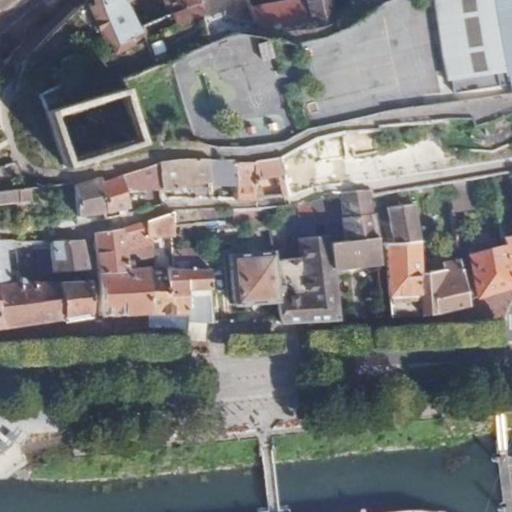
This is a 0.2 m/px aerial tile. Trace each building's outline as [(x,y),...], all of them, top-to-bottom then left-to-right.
[(0,0),(0,8),(9,0),(0,0)] [(100,0),(94,0),(97,5),(92,7),(107,42),(112,40),(114,45),(120,43),(100,0)] [(100,0),(120,43),(143,33),(126,2),(129,0),(100,0)] [(164,0),(170,15),(180,10),(198,4),(196,0),(164,0)] [(196,0),(198,4),(203,19),(222,14),(223,14),(224,3),(223,0),(196,0)] [(265,0),(251,0),(252,1),(255,10),(267,7),(265,0)] [(302,0),(267,7),(255,10),(259,22),(261,33),(284,34),(316,30),(339,22),(340,21),(332,0),(302,0)] [(505,94),(509,94),(511,93),(511,0),(432,0),(446,83),(502,74),(505,94)] [(223,14),(222,14),(221,19),(249,24),(250,22),(259,22),(255,10),(252,1),(224,3),(223,14)] [(312,139),(277,156),(281,173),(287,194),(310,186),(303,162),(343,156),(343,150),(342,131),(312,139)] [(251,162),(236,163),(234,162),(234,182),(234,200),(254,198),(252,177),(281,173),(277,156),(252,160),(251,162)] [(208,160),(175,160),(158,163),(158,184),(208,183),(208,160)] [(221,162),(208,160),(208,183),(234,182),(234,162),(236,163),(236,160),(221,162)] [(158,163),(121,177),(125,194),(158,184),(158,163)] [(121,177),(100,184),(105,211),(128,206),(125,194),(121,177)] [(468,178),(446,181),(448,193),(451,211),(459,210),(473,208),(471,194),(468,178)] [(99,180),(71,186),(75,217),(105,211),(100,184),(99,180)] [(0,189),(0,203),(29,200),(27,186),(0,189)] [(366,190),(341,193),(341,196),(340,196),(343,220),(369,213),(367,190),(366,190)] [(479,192),(471,194),(473,208),(481,207),(479,192)] [(343,220),(340,196),(297,216),(299,235),(301,235),(320,233),(320,230),(328,229),(327,228),(342,226),(342,225),(344,225),(343,220)] [(417,240),(412,205),(390,208),(394,243),(417,240)] [(459,210),(451,211),(457,250),(467,248),(466,246),(459,210)] [(75,218),(77,226),(93,222),(106,219),(105,211),(75,217),(75,218)] [(97,273),(97,274),(125,273),(125,271),(131,271),(131,265),(125,265),(123,235),(145,229),(144,239),(173,239),(172,211),(121,230),(94,234),(97,273)] [(369,213),(343,220),(344,225),(342,225),(342,226),(344,240),(375,236),(372,214),(369,213)] [(75,218),(46,219),(47,230),(77,226),(75,218)] [(327,228),(328,229),(329,242),(344,240),(342,226),(327,228)] [(144,271),(145,271),(175,271),(174,252),(173,239),(144,239),(145,229),(123,235),(125,265),(131,265),(145,260),(156,260),(156,267),(146,267),(145,269),(144,271)] [(277,302),(279,322),(279,324),(294,323),(320,322),(338,321),(332,269),(329,242),(328,229),(320,230),(320,233),(301,235),(302,239),(300,241),(302,260),(274,263),(278,298),(278,302),(277,302)] [(511,233),(501,236),(499,236),(501,244),(478,251),(468,253),(478,298),(511,287),(511,286),(511,233)] [(378,260),(375,236),(344,240),(329,242),(332,269),(378,262),(378,260)] [(82,240),(47,239),(48,261),(48,271),(87,270),(82,240)] [(11,240),(0,240),(0,324),(0,328),(60,318),(61,318),(57,289),(56,278),(55,272),(48,271),(40,272),(41,282),(23,281),(23,278),(18,278),(18,282),(5,283),(8,277),(8,252),(10,248),(11,240)] [(417,240),(394,243),(387,244),(383,244),(387,294),(389,318),(405,317),(420,316),(418,273),(418,271),(417,240)] [(468,253),(478,251),(476,244),(466,246),(467,248),(468,253)] [(175,271),(202,271),(201,250),(174,252),(175,271)] [(274,263),(273,254),(230,257),(234,307),(277,302),(278,302),(278,298),(274,263)] [(469,305),(460,260),(441,263),(441,270),(418,271),(418,273),(420,316),(469,305)] [(125,273),(97,274),(98,315),(121,314),(147,313),(145,271),(144,271),(131,271),(125,271),(125,273)] [(145,271),(147,313),(167,314),(187,314),(188,322),(207,323),(214,323),(209,271),(202,271),(175,271),(145,271)] [(89,316),(88,281),(62,282),(61,278),(56,278),(57,289),(61,318),(60,318),(61,321),(89,316)] [(207,323),(188,322),(187,314),(167,314),(147,313),(147,330),(187,330),(186,341),(206,342),(207,323)] [(242,352),(245,336),(219,331),(216,347),(242,352)]
